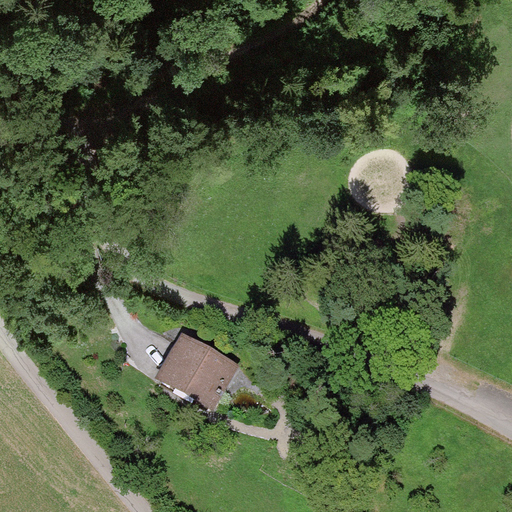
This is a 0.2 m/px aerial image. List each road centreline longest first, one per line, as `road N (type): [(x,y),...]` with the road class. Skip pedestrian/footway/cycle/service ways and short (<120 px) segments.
road 1 (track): [(511,433),(308,339),(170,292),(123,267),(103,240),(88,176),(62,126),(46,120),(0,135)]
road 2 (track): [(62,126),(295,27),(316,0)]
road 3 (track): [(0,333),(138,511)]
